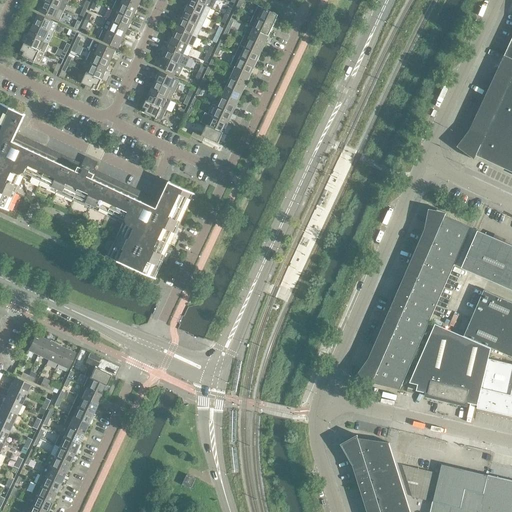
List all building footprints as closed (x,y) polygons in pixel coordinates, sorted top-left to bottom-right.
[(68,1),(66,0),(44,0),(44,1),(59,8),(64,11),(68,1)] [(137,9),(122,2),(117,0),(116,0),(112,10),(132,19),(137,9)] [(137,9),(141,0),(122,0),(122,2),(137,9)] [(211,8),(206,5),(194,0),(190,0),(186,8),(206,18),(211,8)] [(64,11),(59,8),(44,1),(39,12),(59,21),(64,11)] [(258,6),(253,16),(273,25),(278,15),(258,6)] [(202,27),(206,18),(186,8),(182,18),(202,27)] [(128,29),(132,19),(112,10),(108,19),(113,22),(128,29)] [(38,14),(33,24),(53,34),(58,24),(38,14)] [(269,35),(273,25),(253,16),(249,26),(254,28),(269,35)] [(197,37),(202,27),(182,18),(177,28),(197,37)] [(123,38),(128,29),(113,22),(108,31),(123,38)] [(53,34),(33,24),(29,34),(49,44),(53,34)] [(193,47),(197,37),(177,28),(173,38),(188,45),(193,47)] [(264,45),(269,35),(254,28),(249,38),(264,45)] [(123,38),(108,31),(103,29),(98,39),(103,42),(118,49),(123,38)] [(49,44),(29,34),(24,44),(44,53),(49,44)] [(264,45),(249,38),(244,36),(240,45),(260,55),(264,45)] [(183,54),(188,45),(173,38),(168,47),(183,54)] [(100,43),(96,53),(111,60),(115,50),(100,43)] [(39,63),(44,53),(24,44),(19,54),(39,63)] [(255,64),(260,55),(240,45),(235,55),(255,64)] [(179,64),(183,54),(168,47),(164,57),(179,64)] [(106,70),(111,60),(96,53),(91,51),(86,61),(91,63),(106,70)] [(250,74),(255,64),(235,55),(231,65),(235,67),(250,74)] [(511,58),(504,55),(502,60),(502,61),(499,69),(498,68),(498,69),(495,75),(494,75),(494,76),(495,76),(492,82),(492,83),(490,87),(489,87),(490,87),(487,93),(486,93),(486,94),(487,94),(484,100),(483,100),(484,101),(482,105),(481,105),(481,106),(479,112),(478,111),(477,111),(477,112),(478,112),(470,130),(469,129),(469,130),(470,130),(466,136),(465,135),(465,136),(463,140),(462,140),(462,141),(459,144),(457,147),(459,149),(460,148),(464,151),(463,151),(464,152),(464,151),(468,154),(468,155),(468,154),(472,157),(472,158),(474,160),(475,159),(474,159),(476,155),(511,172),(511,58)] [(183,67),(179,64),(164,57),(159,67),(179,77),(183,67)] [(101,80),(106,70),(91,63),(86,73),(101,80)] [(246,84),(250,74),(235,67),(231,77),(246,84)] [(180,80),(160,71),(155,81),(175,91),(180,80)] [(97,90),(101,80),(86,73),(82,83),(97,90)] [(241,94),(246,84),(231,77),(226,87),(241,94)] [(171,100),(175,91),(155,81),(151,91),(171,100)] [(237,104),(241,94),(226,87),(222,97),(237,104)] [(166,110),(171,100),(151,91),(146,101),(166,110)] [(232,114),(237,104),(222,97),(217,107),(232,114)] [(161,120),(166,110),(146,101),(141,111),(161,120)] [(111,249),(107,256),(107,257),(128,267),(129,268),(132,269),(154,279),(155,278),(158,271),(186,211),(189,203),(194,193),(169,182),(160,200),(94,169),(97,163),(85,158),(83,164),(17,133),(25,115),(0,103),(0,206),(8,210),(11,202),(20,184),(23,176),(31,181),(114,219),(123,223),(119,230),(111,249)] [(232,114),(217,107),(213,105),(209,115),(213,116),(228,123),(232,114)] [(223,133),(228,123),(213,116),(208,125),(208,126),(223,133)] [(220,139),(223,133),(208,126),(208,125),(207,125),(202,135),(193,131),(190,137),(202,142),(204,137),(217,143),(219,138),(220,139)] [(424,229),(423,229),(462,246),(470,228),(470,227),(437,213),(437,211),(429,209),(426,223),(428,223),(425,229),(424,229)] [(415,247),(454,264),(462,246),(423,229),(424,230),(422,236),(421,236),(421,237),(419,241),(416,247),(415,247)] [(511,245),(478,230),(461,268),(487,281),(511,290),(511,245)] [(407,265),(446,282),(454,264),(415,247),(415,248),(416,248),(413,254),(413,255),(411,259),(410,259),(411,259),(408,265),(407,265)] [(446,282),(407,265),(407,266),(408,266),(405,272),(403,271),(398,283),(397,283),(398,284),(395,290),(398,292),(396,296),(392,295),(390,302),(387,315),(388,315),(385,321),(384,321),(422,338),(446,282)] [(464,336),(491,348),(511,356),(511,302),(484,290),(464,336)] [(377,339),(376,339),(414,356),(422,338),(384,321),(384,322),(385,322),(382,328),(382,329),(380,333),(377,340),(377,339)] [(477,405),(488,359),(491,348),(464,336),(435,324),(409,383),(417,385),(416,390),(427,393),(426,396),(441,400),(441,398),(451,401),(451,402),(466,406),(466,405),(465,405),(466,402),(477,405)] [(38,355),(45,339),(35,334),(32,340),(31,339),(29,344),(30,344),(27,350),(38,355)] [(48,359),(55,342),(50,340),(49,341),(45,339),(38,355),(48,359)] [(369,358),(368,358),(406,374),(414,356),(376,339),(376,340),(369,358)] [(57,364),(65,348),(60,346),(61,345),(55,342),(48,359),(57,364)] [(68,369),(75,353),(65,348),(57,364),(68,369)] [(89,365),(84,375),(89,377),(89,378),(90,379),(91,378),(106,385),(111,375),(109,374),(97,368),(99,363),(88,357),(85,363),(89,365)] [(365,364),(357,375),(365,382),(373,387),(374,386),(375,383),(400,389),(406,374),(368,358),(369,358),(365,364)] [(511,364),(488,359),(477,405),(477,408),(511,416),(511,364)] [(101,395),(106,385),(91,378),(90,379),(89,378),(89,377),(84,375),(85,376),(81,385),(101,395)] [(15,377),(10,387),(26,395),(30,385),(15,377)] [(415,386),(409,384),(407,392),(413,393),(415,386)] [(97,404),(101,395),(81,385),(77,395),(97,404)] [(21,405),(26,395),(10,387),(5,397),(21,405)] [(92,414),(97,404),(77,395),(72,405),(92,414)] [(17,414),(21,405),(5,397),(1,407),(17,414)] [(88,424),(92,414),(72,405),(68,415),(73,417),(88,424)] [(0,418),(12,424),(17,414),(1,407),(0,408),(0,418)] [(83,434),(88,424),(73,417),(68,415),(63,425),(68,427),(83,434)] [(0,430),(8,434),(12,424),(0,418),(0,430)] [(78,444),(83,434),(68,427),(63,437),(78,444)] [(74,454),(78,444),(63,437),(58,435),(54,444),(59,447),(74,454)] [(352,465),(392,453),(389,443),(358,438),(357,436),(358,436),(357,435),(341,444),(349,459),(351,459),(353,465),(352,465)] [(69,463),(74,454),(59,447),(54,456),(69,463)] [(392,453),(352,465),(353,466),(359,484),(358,484),(398,472),(392,453)] [(69,463),(54,456),(49,454),(45,464),(50,466),(65,473),(69,463)] [(433,501),(432,501),(429,511),(511,511),(511,480),(488,475),(441,464),(433,501)] [(426,500),(432,472),(402,465),(412,497),(426,500)] [(60,483),(65,473),(50,466),(45,476),(60,483)] [(364,503),(364,504),(404,491),(398,472),(358,484),(358,485),(359,485),(365,503),(364,503)] [(56,493),(60,483),(45,476),(40,474),(36,483),(56,493)] [(196,479),(187,474),(182,485),(191,489),(196,479)] [(51,503),(56,493),(36,483),(31,493),(36,496),(51,503)] [(365,504),(367,511),(404,511),(410,510),(404,491),(364,504),(365,504)] [(45,511),(46,511),(51,503),(36,496),(31,505),(45,511)]
